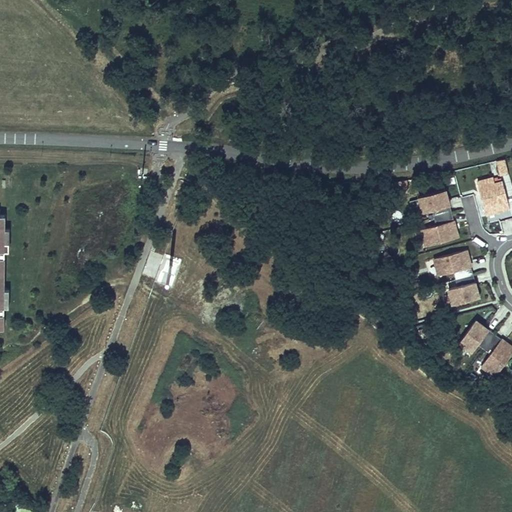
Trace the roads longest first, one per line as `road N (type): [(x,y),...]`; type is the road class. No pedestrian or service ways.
road 1 (unclassified): [(183,146),(50,511)]
road 2 (tertiary): [(183,146),(345,167),(396,166),(511,143)]
road 3 (tertiary): [(0,140),(183,146)]
